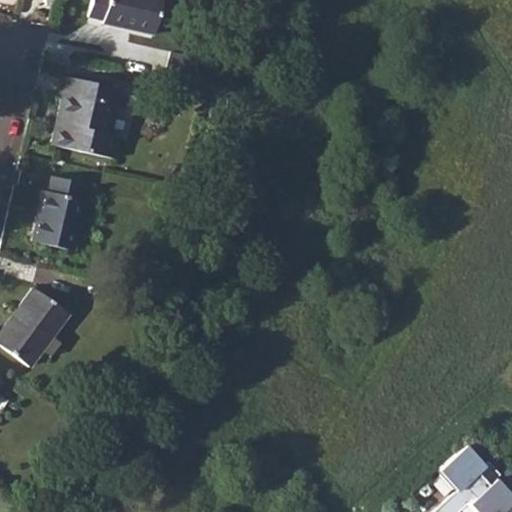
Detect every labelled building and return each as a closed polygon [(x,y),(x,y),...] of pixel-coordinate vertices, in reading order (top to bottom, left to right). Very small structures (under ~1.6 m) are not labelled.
[(92,0),(88,17),(102,20),(101,22),(152,34),(160,0),(92,0)] [(64,93),(52,144),(113,158),(118,135),(109,133),(119,88),(63,75),(59,92),(64,93)] [(41,189),(30,240),(72,249),(83,199),(79,198),(82,183),(51,176),(47,191),(41,189)] [(31,287),(0,328),(0,345),(27,366),(67,314),(31,287)] [(0,412),(9,400),(0,393),(0,412)] [(475,472),(456,452),(431,475),(450,495),(430,511),(456,511),(463,506),(468,511),(511,511),(511,504),(509,501),(505,505),(486,485),(491,481),(479,468),(475,472)]
